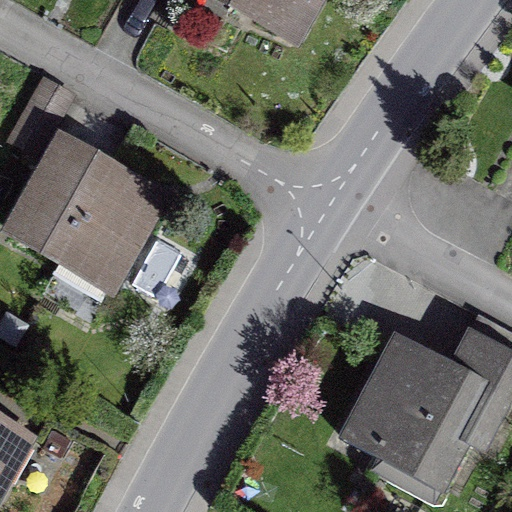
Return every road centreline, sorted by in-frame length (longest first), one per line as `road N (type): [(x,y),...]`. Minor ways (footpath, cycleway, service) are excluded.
road 1 (residential): [(324,205),(0,25)]
road 2 (tertiary): [(157,511),(324,205)]
road 3 (tertiary): [(324,205),(479,0)]
